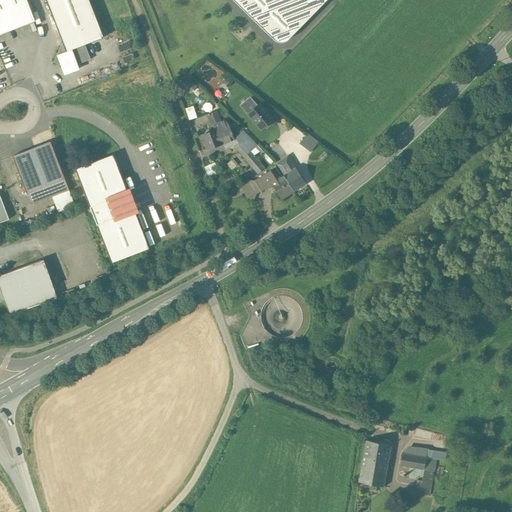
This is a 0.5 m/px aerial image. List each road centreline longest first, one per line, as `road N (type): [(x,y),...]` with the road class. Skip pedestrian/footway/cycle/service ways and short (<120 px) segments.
road 1 (secondary): [(0,392),(305,217),(386,157),(495,48)]
road 2 (track): [(240,386),(394,438),(390,477)]
road 3 (track): [(171,511),(211,453),(240,386)]
